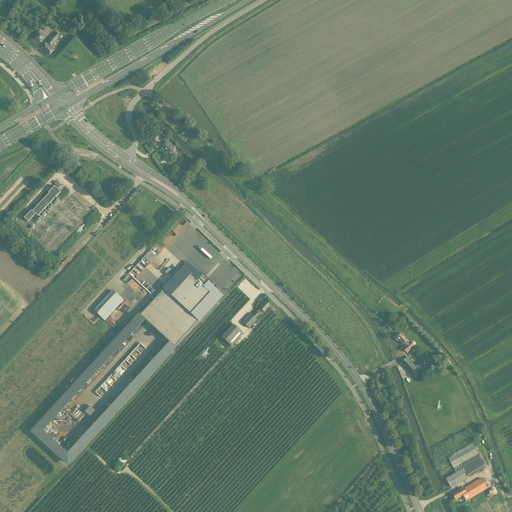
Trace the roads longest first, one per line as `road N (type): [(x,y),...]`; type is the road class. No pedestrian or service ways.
road 1 (secondary): [(420,511),(350,369),(184,201)]
road 2 (track): [(196,140),(370,292),(395,310),(404,307)]
road 3 (trunk): [(70,103),(246,0)]
road 4 (trunk): [(228,0),(61,92)]
road 5 (unclassified): [(260,0),(211,28),(145,90)]
